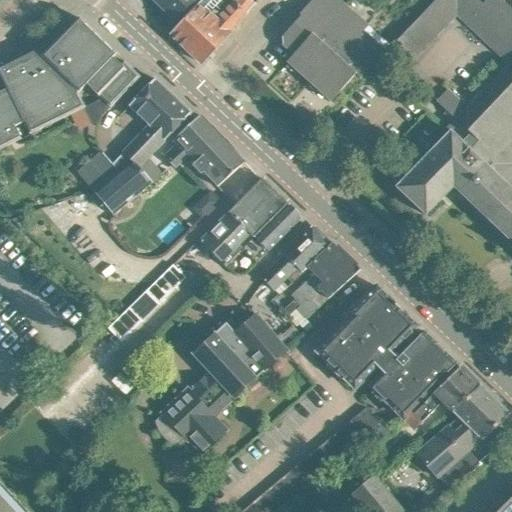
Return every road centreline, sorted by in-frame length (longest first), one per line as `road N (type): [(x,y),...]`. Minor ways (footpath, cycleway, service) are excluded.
road 1 (tertiary): [(511,389),(211,102)]
road 2 (tertiary): [(211,102),(103,0)]
road 3 (residential): [(211,102),(242,48),(297,0)]
